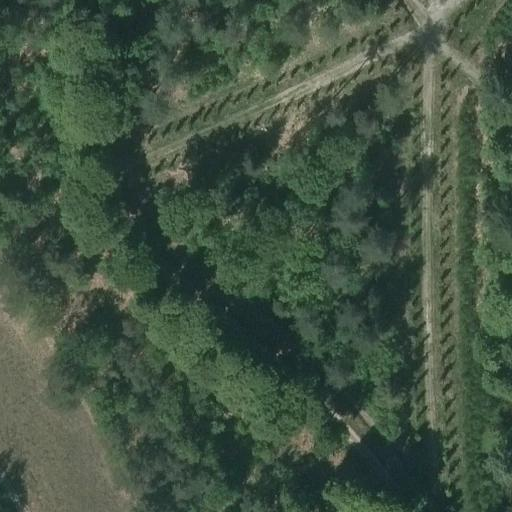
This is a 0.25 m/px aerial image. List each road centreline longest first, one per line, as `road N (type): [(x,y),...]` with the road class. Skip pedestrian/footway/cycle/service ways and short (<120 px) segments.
road 1 (unknown): [(433,511),(326,369),(176,244),(139,198),(120,131),(134,0)]
road 2 (track): [(104,61),(103,148),(125,219),(155,260),(292,373),(414,511)]
road 3 (track): [(433,0),(425,27),(433,473),(417,511)]
road 4 (track): [(107,174),(425,32),(457,0)]
road 5 (track): [(425,32),(511,116)]
